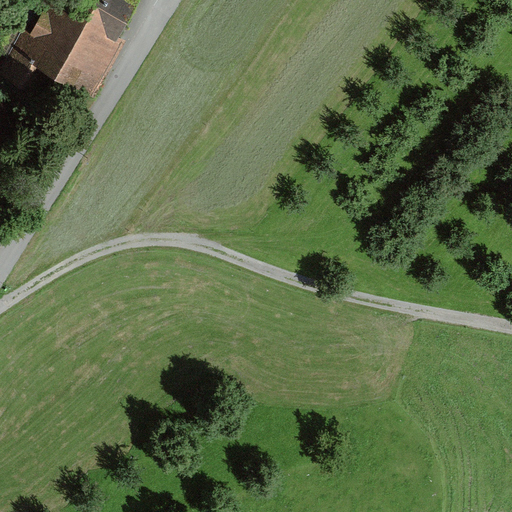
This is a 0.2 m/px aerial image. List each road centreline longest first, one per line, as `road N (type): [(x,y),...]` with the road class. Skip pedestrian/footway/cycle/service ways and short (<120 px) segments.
road 1 (track): [(0,307),(94,252),(155,239),(373,302),(511,326)]
road 2 (residential): [(0,269),(170,0)]
